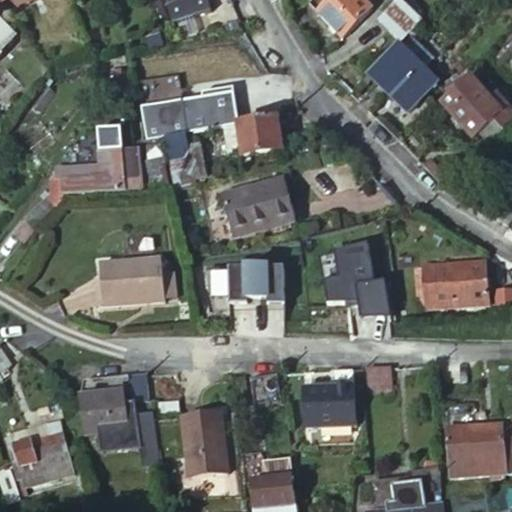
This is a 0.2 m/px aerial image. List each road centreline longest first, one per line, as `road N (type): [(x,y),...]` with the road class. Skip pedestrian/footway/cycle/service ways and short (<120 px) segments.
road 1 (residential): [(511,349),(118,347),(50,327),(0,300)]
road 2 (residential): [(262,0),(295,68),(452,215),(511,255)]
